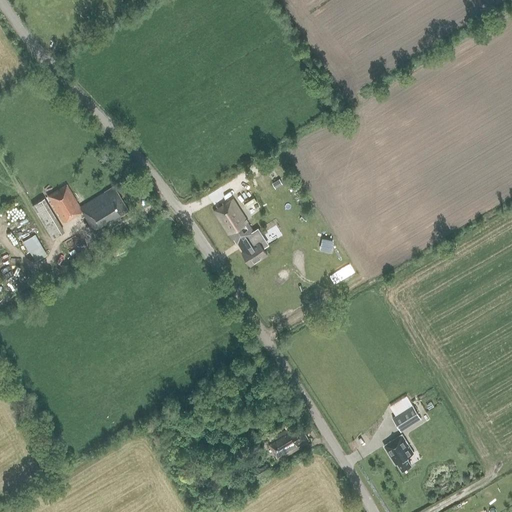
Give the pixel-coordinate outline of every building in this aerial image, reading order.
[(279,179),(272,183),(275,189),(283,184),(279,179)] [(286,189),(298,211),(310,205),(299,183),(286,189)] [(114,186),(104,192),(80,207),(67,185),(48,197),(64,223),(81,212),(95,234),(120,218),(119,216),(128,211),(114,186)] [(251,217),(263,209),(252,194),(241,202),(251,217)] [(52,238),(63,231),(44,197),(32,203),(52,238)] [(233,199),(214,211),(232,240),(234,239),(237,244),(238,243),(243,251),(242,252),(250,265),(267,254),(259,243),(264,240),(265,241),(258,229),(254,232),(233,199)] [(298,227),(317,215),(312,207),(294,219),(298,227)] [(24,239),(33,261),(46,255),(36,233),(24,239)] [(327,240),(324,252),(331,254),(334,241),(327,240)] [(421,419),(415,410),(421,406),(420,403),(414,407),(412,405),(392,418),(401,431),(421,419)] [(299,425),(294,428),(285,413),(277,418),(280,421),(281,421),(286,430),(267,441),(278,460),(299,447),(298,445),(309,439),(299,425)] [(402,434),(384,445),(396,464),(397,463),(402,471),(411,466),(406,457),(413,453),(402,434)] [(233,442),(229,435),(220,440),(223,447),(233,442)] [(272,473),(264,460),(253,466),(261,479),(272,473)]
